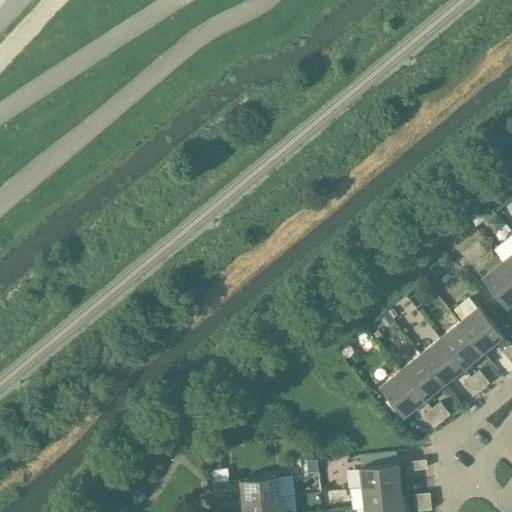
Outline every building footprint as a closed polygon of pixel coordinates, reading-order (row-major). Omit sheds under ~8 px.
[(511,200),(505,190),(471,212),(480,225),(511,203),(511,200)] [(511,252),(502,260),(511,272),(511,252)] [(495,293),(506,307),(511,302),(511,272),(502,260),(482,277),(495,293)] [(479,305),(459,321),(483,351),(503,335),(479,305)] [(483,351),(459,321),(439,337),(463,367),(483,351)] [(443,382),(463,367),(439,337),(419,352),(443,382)] [(511,344),(511,343),(502,350),(511,361),(511,344)] [(419,352),(399,368),(423,398),(443,382),(419,352)] [(379,384),(403,414),(423,398),(399,368),(379,384)] [(479,369),(470,376),(480,389),(489,381),(479,369)] [(462,383),(473,394),(480,389),(470,376),(462,383)] [(440,401),(431,408),(441,420),(450,413),(440,401)] [(424,413),(434,426),(441,420),(431,408),(424,413)] [(410,460),(411,469),(427,467),(426,458),(410,460)] [(294,482),(316,477),(312,459),(290,464),(294,482)] [(398,463),(359,467),(362,488),(401,483),(398,463)] [(228,468),(212,470),(214,482),(229,480),(228,468)] [(240,479),(242,500),(281,496),(279,475),(240,479)] [(229,480),(214,482),(214,490),(230,489),(229,480)] [(401,483),(362,488),(364,508),(403,503),(401,483)] [(430,491),(414,493),(415,502),(431,500),(430,491)] [(242,500),(243,511),(282,511),(281,496),(242,500)] [(415,509),(432,507),(431,500),(415,502),(415,509)] [(364,508),(364,511),(403,511),(403,503),(364,508)]
